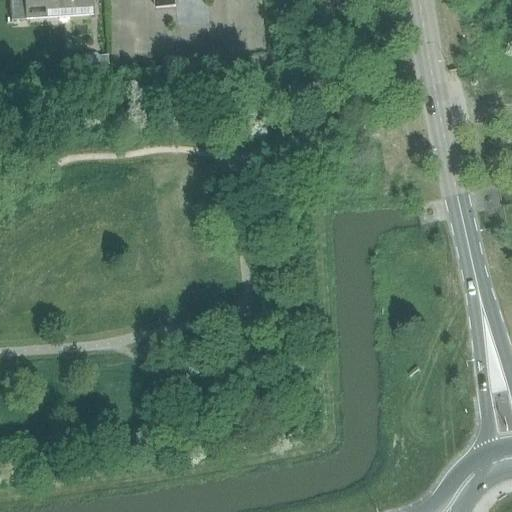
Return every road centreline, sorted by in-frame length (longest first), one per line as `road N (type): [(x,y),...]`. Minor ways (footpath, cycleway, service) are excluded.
road 1 (tertiary): [(480,303),(421,0)]
road 2 (tertiary): [(480,303),(488,452)]
